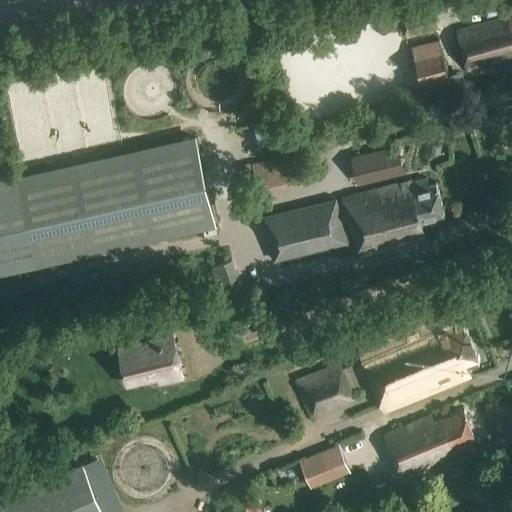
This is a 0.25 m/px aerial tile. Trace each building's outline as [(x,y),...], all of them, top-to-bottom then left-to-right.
[(411,37),(438,29),(432,9),(405,16),(411,37)] [(469,72),(508,61),(506,56),(511,54),(511,16),(458,32),(469,72)] [(439,38),(414,45),(424,82),(449,74),(439,38)] [(283,121),(253,122),(254,142),(243,142),(244,158),(284,156),(283,121)] [(198,136),(0,180),(0,270),(217,222),(198,136)] [(360,182),(405,171),(399,146),(353,158),(360,182)] [(316,183),(315,157),(286,159),(288,184),(316,183)] [(428,184),(426,177),(264,218),(275,260),(352,241),(356,257),(428,239),(424,221),(445,216),(437,182),(428,184)] [(180,324),(216,317),(211,292),(175,299),(180,324)] [(218,336),(252,329),(249,312),(214,319),(218,336)] [(475,353),(460,319),(436,329),(432,320),(362,349),(387,410),(472,375),(465,357),(475,353)] [(183,379),(173,337),(118,350),(126,385),(155,378),(157,385),(183,379)] [(249,361),(236,366),(241,377),(253,372),(249,361)] [(353,396),(340,361),(294,379),(308,414),(353,396)] [(375,407),(358,410),(359,420),(377,417),(375,407)] [(479,447),(464,411),(434,423),(432,417),(387,436),(404,477),(479,447)] [(312,487),(351,471),(339,442),(300,459),(312,487)] [(0,498),(0,511),(104,511),(84,462),(0,498)] [(380,495),(390,492),(386,482),(377,485),(380,495)] [(259,511),(261,510),(254,496),(244,500),(243,501),(236,504),(239,511),(259,511)] [(497,511),(489,496),(457,511),(497,511)]
